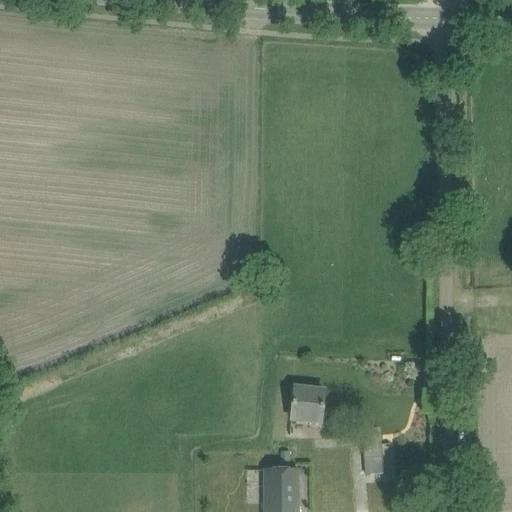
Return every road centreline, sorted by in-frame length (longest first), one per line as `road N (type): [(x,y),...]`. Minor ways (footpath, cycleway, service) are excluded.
road 1 (unclassified): [(441,18),(448,511)]
road 2 (tertiary): [(441,18),(169,0)]
